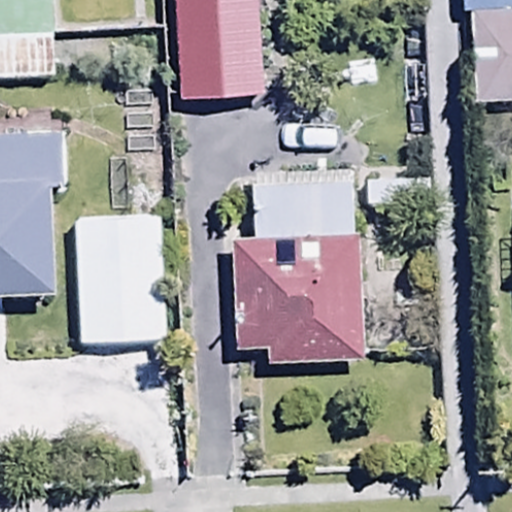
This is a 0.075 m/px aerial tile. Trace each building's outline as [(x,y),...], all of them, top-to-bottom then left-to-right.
[(0,0),(0,82),(52,82),(51,0),(0,0)] [(265,0),(174,0),(176,56),(267,54),(265,0)] [(511,0),(459,0),(460,18),(469,18),(472,102),(511,100),(511,0)] [(0,294),(53,293),(51,186),(62,186),(60,130),(0,131),(0,294)] [(348,177),(250,182),(252,234),(227,236),(232,349),(262,348),(263,363),(356,359),(348,177)]
